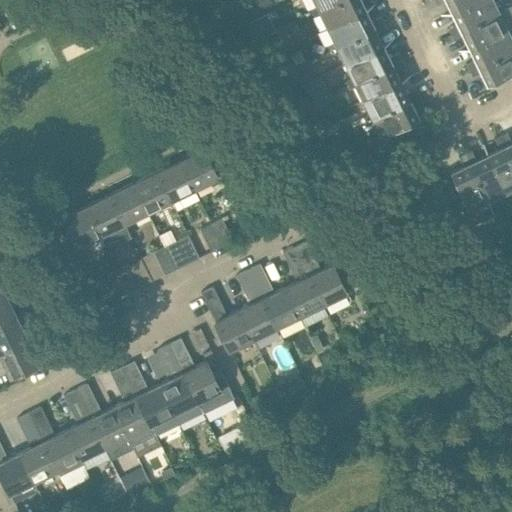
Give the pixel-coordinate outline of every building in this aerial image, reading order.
[(255,0),(260,9),(270,4),(268,0),(255,0)] [(314,0),(317,5),(311,8),(313,12),(338,0),(314,0)] [(338,0),(313,12),(315,16),(321,13),(328,27),(365,9),(360,0),(338,0)] [(434,0),(437,4),(444,0),(447,0),(453,11),(474,0),(434,0)] [(448,28),(451,34),(505,8),(503,3),(497,6),(493,0),(474,0),(453,11),(459,23),(448,28)] [(505,8),(451,34),(454,40),(465,35),(470,47),(508,29),(501,15),(507,12),(505,8)] [(365,9),(328,27),(335,41),(329,44),(331,48),(384,22),(381,16),(371,21),(365,9)] [(339,49),(345,63),(382,45),(377,33),(387,28),(384,22),(331,48),(333,52),(339,49)] [(466,64),(468,69),(511,48),(511,37),(508,29),(470,47),(476,59),(466,64)] [(346,80),(348,84),(402,58),(399,52),(388,57),(382,45),(345,63),(352,77),(346,80)] [(511,48),(468,69),(472,76),(482,71),(488,83),(511,71),(511,48)] [(402,58),(348,84),(350,88),(356,85),(363,99),(400,81),(394,69),(405,64),(402,58)] [(315,78),(306,60),(294,66),(303,84),(315,78)] [(400,81),(363,99),(370,113),(364,116),(366,120),(419,94),(416,88),(406,93),(400,81)] [(419,94),(366,120),(368,124),(374,121),(381,136),(418,117),(412,105),(422,100),(419,94)] [(511,141),(511,142),(507,132),(500,135),(511,158),(511,141)] [(499,148),(488,154),(506,192),(511,188),(511,158),(500,135),(494,138),(499,148)] [(180,159),(194,188),(218,177),(204,148),(180,159)] [(492,198),(506,192),(488,154),(476,160),(471,149),(465,152),(491,206),(495,204),(492,198)] [(495,214),(491,206),(465,152),(459,155),(463,166),(451,172),(469,208),(462,211),(470,227),(495,214)] [(180,159),(157,171),(171,200),(194,188),(180,159)] [(133,182),(147,211),(171,200),(157,171),(133,182)] [(110,194),(124,223),(147,211),(133,182),(110,194)] [(124,223),(110,194),(87,205),(101,234),(113,228),(120,242),(131,237),(124,223)] [(101,234),(87,205),(63,217),(84,260),(95,255),(88,240),(101,234)] [(211,223),(222,245),(233,240),(222,218),(211,223)] [(222,245),(211,223),(200,228),(211,251),(222,245)] [(164,246),(175,268),(199,257),(190,239),(178,245),(175,240),(164,246)] [(295,245),(323,304),(347,292),(333,263),(321,269),(306,240),(295,245)] [(286,286),(300,315),(323,304),(295,245),(283,251),(297,280),(286,286)] [(165,273),(175,268),(164,246),(154,251),(165,273)] [(128,263),(118,268),(129,291),(139,286),(128,263)] [(277,326),(300,315),(286,286),(274,292),(260,263),(248,268),(277,326)] [(118,296),(129,291),(118,268),(107,274),(118,296)] [(253,338),(277,326),(248,268),(236,274),(250,303),(239,309),(253,338)] [(229,349),(253,338),(239,309),(227,314),(213,286),(201,291),(229,349)] [(5,291),(0,293),(0,322),(16,314),(5,291)] [(0,350),(27,337),(16,314),(0,322),(0,350)] [(317,334),(311,337),(318,352),(325,349),(317,334)] [(27,337),(0,350),(0,355),(10,376),(39,362),(27,337)] [(168,343),(203,413),(234,398),(222,373),(215,377),(207,360),(195,366),(181,337),(168,343)] [(179,424),(203,413),(168,343),(157,349),(171,377),(159,383),(179,424)] [(134,360),(121,366),(153,430),(156,436),(179,424),(159,383),(148,389),(134,360)] [(113,406),(130,441),(153,430),(121,366),(110,371),(124,400),(113,406)] [(275,385),(281,397),(290,393),(283,380),(275,385)] [(110,460),(133,448),(130,441),(113,406),(101,412),(87,383),(75,389),(103,447),(110,460)] [(78,423),(66,429),(80,458),(103,447),(75,389),(63,394),(78,423)] [(28,412),(57,469),(60,475),(83,464),(80,458),(66,429),(55,434),(41,406),(28,412)] [(19,452),(33,481),(57,469),(28,412),(17,417),(31,446),(19,452)] [(215,435),(222,432),(217,422),(210,425),(215,435)] [(0,442),(0,472),(14,501),(38,490),(33,481),(19,452),(7,457),(0,442)] [(131,473),(137,485),(148,479),(142,467),(131,473)] [(46,505),(49,511),(51,511),(61,508),(57,500),(46,505)] [(75,503),(78,511),(82,511),(86,511),(81,500),(75,503)]
